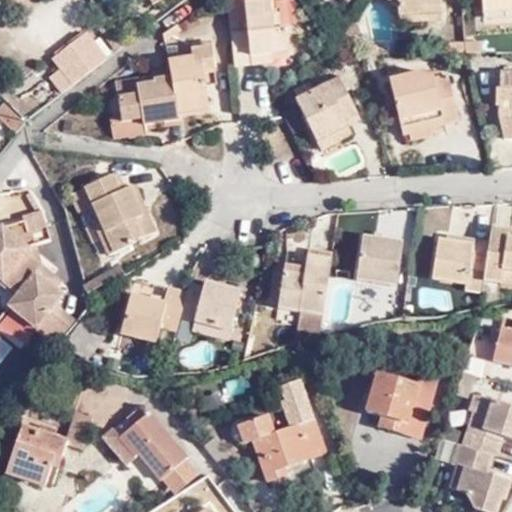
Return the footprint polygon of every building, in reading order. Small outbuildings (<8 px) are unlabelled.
[(227,0),(231,33),(235,68),(252,66),(251,58),(272,56),(291,54),(288,31),(282,31),(280,16),(274,16),(272,1),(247,4),(246,0),(227,0)] [(386,0),(399,9),(399,17),(424,16),(424,9),(443,9),(442,0),(386,0)] [(511,0),(481,0),(482,8),(508,6),(508,12),(511,11),(511,0)] [(424,16),(399,17),(400,23),(443,21),(443,9),(424,9),(424,16)] [(183,31),(179,26),(165,36),(166,42),(183,31)] [(74,86),(107,61),(86,35),(54,60),(61,70),(74,86)] [(171,70),(178,116),(210,111),(206,88),(205,76),(217,74),(212,42),(191,45),(193,58),(170,62),(171,70)] [(168,49),(170,62),(193,58),(191,45),(168,49)] [(251,58),(252,66),(273,64),(272,56),(251,58)] [(64,93),(74,86),(61,70),(52,78),(64,93)] [(144,128),(179,122),(178,116),(171,70),(153,73),(153,79),(154,84),(137,87),(136,81),(116,84),(121,119),(122,122),(142,119),(144,128)] [(443,119),(446,126),(460,123),(448,75),(426,80),(424,73),(389,81),(401,129),(443,119)] [(205,76),(206,88),(219,87),(217,74),(205,76)] [(511,121),(511,74),(510,74),(509,91),(497,91),(496,108),(499,108),(498,121),(511,121)] [(346,77),(340,80),(346,93),(353,90),(346,77)] [(154,84),(153,79),(136,81),(137,87),(154,84)] [(346,93),(340,80),(296,102),(317,143),(349,128),(346,122),(358,116),(346,93)] [(27,123),(33,117),(30,114),(35,109),(23,96),(12,107),(27,123)] [(0,119),(17,135),(25,124),(4,104),(0,108),(0,119)] [(346,122),(349,128),(361,121),(358,116),(346,122)] [(149,145),(146,132),(144,132),(144,128),(142,119),(122,122),(121,119),(110,120),(113,140),(149,145)] [(403,137),(446,126),(443,119),(401,129),(403,137)] [(511,139),(511,121),(498,121),(505,139),(511,139)] [(146,132),(180,126),(179,122),(144,128),(144,132),(146,132)] [(349,128),(317,143),(321,152),(353,136),(349,128)] [(115,176),(85,190),(94,208),(100,222),(94,225),(109,258),(133,247),(132,244),(157,234),(149,216),(144,217),(131,189),(122,193),(115,176)] [(135,187),(131,189),(144,217),(149,216),(135,187)] [(94,208),(85,190),(71,196),(80,215),(94,208)] [(28,234),(30,250),(33,246),(36,246),(52,242),(48,228),(42,212),(23,217),(28,234)] [(37,329),(44,321),(56,305),(63,296),(57,292),(51,287),(58,279),(44,268),(26,254),(30,250),(17,239),(2,227),(0,230),(0,279),(4,282),(20,296),(11,307),(37,329)] [(485,275),(484,282),(502,285),(504,272),(511,273),(511,231),(493,228),(490,243),(485,275)] [(28,234),(17,239),(30,250),(28,234)] [(440,235),(439,241),(472,246),(473,241),(440,235)] [(404,243),(363,237),(357,282),(397,287),(404,243)] [(432,281),(467,286),(469,272),(485,275),(490,243),(473,241),(472,246),(439,241),(432,281)] [(33,246),(30,250),(26,254),(44,268),(36,246),(33,246)] [(314,338),(320,337),(332,260),(308,257),(307,262),(286,260),(278,310),(300,314),(295,344),(297,343),(314,338)] [(114,284),(123,278),(123,277),(126,275),(120,265),(101,277),(105,284),(107,288),(113,284),(114,284)] [(466,291),(482,294),(484,282),(485,275),(469,272),(467,286),(466,291)] [(511,273),(504,272),(502,285),(511,286),(511,273)] [(105,284),(101,277),(86,287),(89,294),(105,284)] [(51,287),(57,292),(63,284),(58,279),(51,287)] [(204,288),(190,284),(187,294),(179,323),(194,327),(194,325),(231,334),(242,291),(206,282),(204,288)] [(161,329),(177,333),(179,323),(187,294),(168,288),(164,305),(132,296),(121,336),(138,341),(156,345),(161,329)] [(44,321),(64,337),(76,321),(56,305),(44,321)] [(511,321),(505,320),(495,361),(511,365),(511,321)] [(177,333),(175,339),(190,343),(192,332),(194,327),(179,323),(177,333)] [(194,327),(192,332),(229,342),(231,334),(194,325),(194,327)] [(153,358),(156,345),(138,341),(134,353),(153,358)] [(412,411),(427,415),(436,383),(421,379),(419,388),(379,376),(366,414),(381,418),(378,429),(406,436),(412,411)] [(492,456),(497,458),(502,438),(511,441),(511,408),(476,397),(472,412),(475,414),(465,447),(492,456)] [(146,416),(123,436),(139,456),(161,482),(188,460),(143,406),(140,409),(146,416)] [(420,440),(427,415),(412,411),(406,436),(420,440)] [(23,427),(10,467),(31,473),(28,481),(46,487),(53,466),(60,469),(68,445),(83,450),(93,419),(76,413),(67,442),(23,427)] [(286,469),(311,460),(328,454),(316,421),(276,435),(269,416),(238,428),(244,446),(253,443),(267,484),(288,476),(286,469)] [(139,456),(123,436),(120,439),(136,458),(139,456)] [(217,438),(205,448),(229,480),(242,469),(217,438)] [(492,456),(465,447),(460,445),(453,467),(458,469),(452,491),(467,495),(476,511),(497,511),(501,501),(504,502),(510,483),(487,475),(492,456)] [(316,472),(311,460),(286,469),(288,476),(292,480),(299,480),(306,479),(311,475),(316,472)] [(31,473),(10,467),(7,474),(28,481),(31,473)] [(81,511),(121,511),(123,511),(108,484),(76,501),(81,511)]
